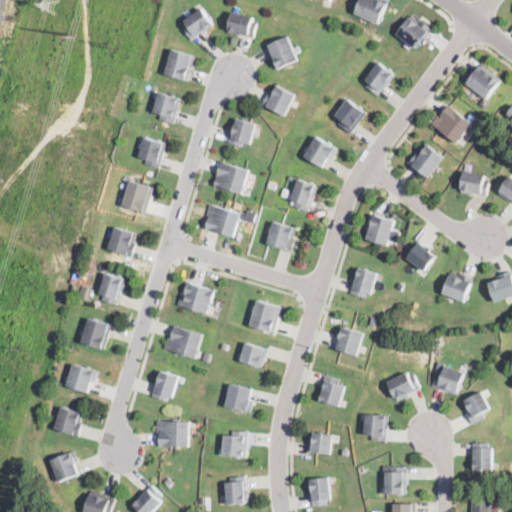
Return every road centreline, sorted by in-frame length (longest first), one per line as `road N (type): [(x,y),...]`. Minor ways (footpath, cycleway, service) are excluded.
road 1 (residential): [(490,0),(349,190),(283,410),(283,511)]
road 2 (residential): [(238,69),(210,104),(118,413),(121,456)]
road 3 (residential): [(168,245),(319,291)]
road 4 (residential): [(366,165),(457,230),(489,235)]
